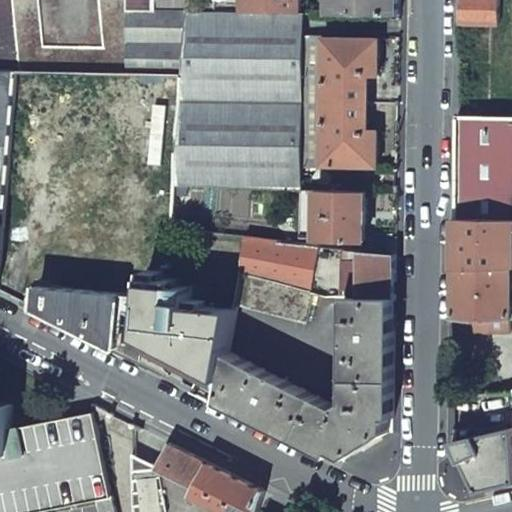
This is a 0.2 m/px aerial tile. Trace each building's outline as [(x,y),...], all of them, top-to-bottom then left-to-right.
[(15,0),(0,0),(0,71),(18,72),(22,72),(15,0)] [(15,0),(22,72),(78,73),(78,47),(105,47),(100,0),(15,0)] [(78,47),(78,73),(127,74),(128,0),(100,0),(105,47),(78,47)] [(128,0),(127,74),(185,75),(190,12),(243,13),(243,0),(128,0)] [(243,0),(243,13),(302,14),(302,0),(243,0)] [(331,0),(332,14),(401,15),(401,0),(331,0)] [(461,0),(461,24),(491,24),(500,24),(500,0),(461,0)] [(185,75),(184,98),(305,101),(306,36),(307,14),(302,14),(243,13),(190,12),(185,75)] [(461,24),(459,117),(489,117),(491,24),(461,24)] [(323,36),(306,36),(305,101),(321,101),(323,38),(323,36)] [(381,39),(323,38),(321,101),(370,102),(371,75),(380,75),(381,57),(381,39)] [(0,223),(3,223),(18,72),(0,71),(0,223)] [(184,98),(177,184),(282,189),(302,190),(303,165),(305,101),(184,98)] [(303,165),(319,165),(321,101),(305,101),(303,165)] [(319,165),(379,167),(380,131),(369,131),(370,102),(321,101),(319,165)] [(489,117),(459,117),(457,217),(511,218),(511,117),(504,118),(489,117)] [(304,190),(303,238),(318,238),(319,191),(304,190)] [(318,238),(318,240),(367,241),(368,217),(368,192),(319,191),(318,238)] [(511,218),(457,217),(457,243),(457,268),(511,266),(511,218)] [(323,246),(280,242),(248,238),(242,274),(313,293),(320,261),(323,246)] [(372,238),(371,252),(397,255),(398,238),(372,238)] [(362,270),(363,251),(341,249),(323,246),(320,261),(313,293),(316,293),(328,296),(350,296),(362,296),(362,270)] [(362,270),(362,296),(396,296),(397,276),(397,255),(371,252),(363,251),(362,270)] [(511,332),(511,323),(511,266),(457,268),(456,293),(456,317),(456,331),(511,332)] [(242,274),(237,302),(308,322),(316,293),(313,293),(242,274)] [(141,336),(185,358),(208,370),(198,390),(219,400),(229,351),(236,309),(207,306),(207,304),(207,300),(193,298),(194,285),(179,284),(180,278),(171,277),(169,300),(144,298),(141,336)] [(122,296),(37,288),(36,309),(77,329),(117,349),(122,296)] [(139,360),(144,298),(122,296),(117,349),(139,360)] [(229,351),(219,400),(275,429),(331,457),(331,456),(334,452),(347,459),(369,445),(389,433),(389,418),(395,419),(396,296),(362,296),(350,296),(348,401),(339,406),(229,351)] [(0,453),(10,454),(12,429),(14,406),(0,404),(0,453)] [(0,511),(42,511),(100,501),(114,499),(97,413),(90,414),(12,429),(10,454),(0,453),(0,511)] [(511,428),(454,442),(466,467),(477,493),(511,484),(511,428)] [(173,445),(161,467),(249,511),(258,511),(265,492),(173,445)] [(137,506),(137,511),(249,511),(161,467),(134,453),(137,506)] [(100,501),(101,511),(118,511),(116,498),(114,499),(100,501)] [(99,511),(98,503),(58,511),(99,511)]
